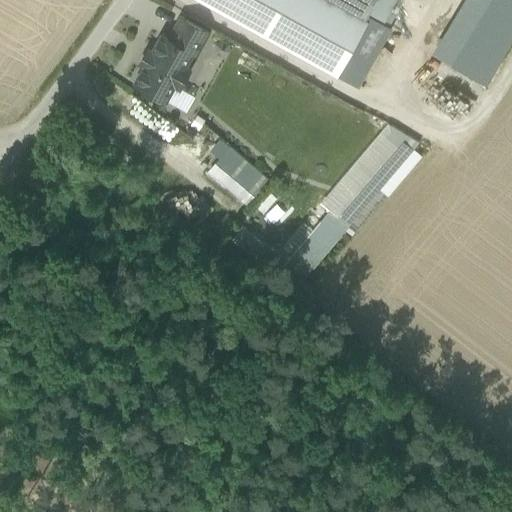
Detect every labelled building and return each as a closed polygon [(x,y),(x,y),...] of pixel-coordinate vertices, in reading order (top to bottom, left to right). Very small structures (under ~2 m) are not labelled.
[(366,6),(355,0),(222,0),(335,62),(366,6)] [(388,0),(369,0),(366,6),(381,14),(388,0)] [(511,25),(511,0),(457,0),(433,39),(485,71),(511,25)] [(182,6),(170,28),(192,40),(192,41),(195,44),(208,20),(182,6)] [(366,6),(335,62),(350,71),(381,14),(366,6)] [(192,41),(192,40),(170,28),(163,24),(153,41),(148,38),(141,51),(146,54),(136,71),(159,83),(167,69),(175,73),(180,76),(189,58),(184,55),(192,41)] [(166,88),(175,73),(167,69),(159,83),(166,88)] [(175,73),(166,88),(186,98),(194,83),(180,76),(175,73)] [(425,133),(444,106),(422,92),(403,120),(425,133)] [(391,121),(413,139),(419,131),(388,112),(320,192),(324,195),(383,125),(386,127),(391,121)] [(160,125),(185,139),(192,127),(167,113),(160,125)] [(383,125),(324,195),(329,200),(348,215),(413,139),(391,121),(386,127),(383,125)] [(251,168),(224,144),(210,160),(238,183),(251,168)] [(329,200),(321,210),(341,224),(348,215),(329,200)] [(297,276),(341,224),(321,210),(313,219),(277,261),(297,276)] [(232,228),(277,261),(313,219),(304,211),(278,242),(243,216),(232,228)]
